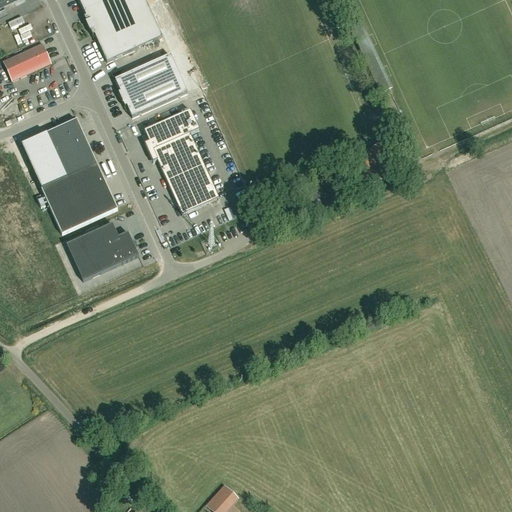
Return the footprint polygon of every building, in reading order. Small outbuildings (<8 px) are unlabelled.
[(21,0),(0,0),(0,10),(22,1),(21,0)] [(85,20),(89,28),(92,36),(94,35),(107,64),(163,39),(145,0),(78,0),(87,19),(85,20)] [(391,93),(358,22),(352,25),(354,27),(351,28),(381,94),(384,93),(385,95),(391,93)] [(25,26),(15,30),(17,35),(27,31),(25,26)] [(186,41),(171,47),(174,54),(189,48),(186,41)] [(43,46),(3,64),(12,83),(52,65),(43,46)] [(120,94),(118,95),(125,109),(127,108),(132,120),(188,95),(171,57),(115,82),(120,94)] [(118,211),(77,122),(47,135),(67,180),(42,191),(62,237),(118,211)] [(182,217),(220,200),(191,135),(153,152),(182,217)] [(219,144),(213,146),(216,157),(221,156),(219,144)] [(365,187),(382,180),(378,170),(393,164),(385,145),(353,158),(365,187)] [(0,272),(14,304),(23,310),(71,289),(10,152),(0,156),(0,272)] [(113,226),(67,247),(84,284),(139,258),(129,235),(119,239),(113,226)] [(105,489),(111,482),(102,474),(95,481),(105,489)] [(226,511),(237,500),(224,488),(206,508),(211,511),(226,511)]
